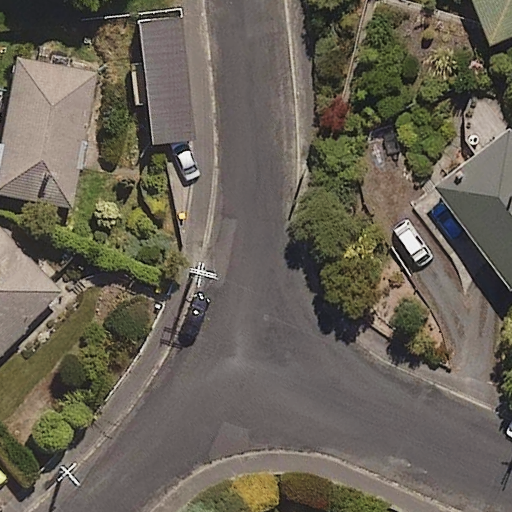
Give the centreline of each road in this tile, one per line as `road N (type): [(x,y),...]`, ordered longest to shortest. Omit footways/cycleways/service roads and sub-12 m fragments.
road 1 (residential): [(234,0),(257,243),(240,362)]
road 2 (residential): [(511,480),(240,362)]
road 3 (residential): [(240,362),(149,405),(46,511)]
